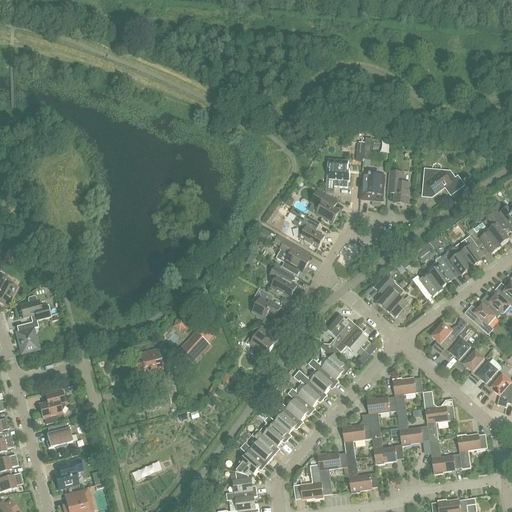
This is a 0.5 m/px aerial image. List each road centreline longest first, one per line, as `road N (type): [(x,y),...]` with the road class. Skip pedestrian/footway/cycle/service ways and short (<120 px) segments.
road 1 (residential): [(279,511),(277,480),(399,344)]
road 2 (residential): [(344,511),(505,480)]
road 3 (residential): [(399,344),(511,259)]
road 4 (residential): [(15,382),(49,511)]
road 5 (residential): [(498,428),(399,344)]
